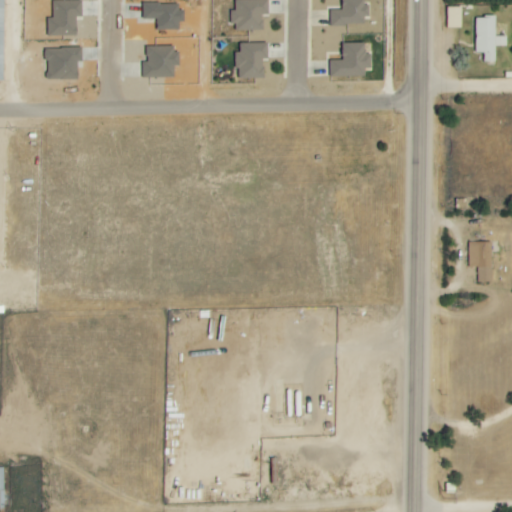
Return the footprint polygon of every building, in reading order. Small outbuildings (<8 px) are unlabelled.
[(233,12),(232,31),(263,32),(263,16),(268,16),(268,0),(234,0),(235,12),(233,12)] [(331,26),(369,25),(368,0),(344,0),(341,0),(342,11),(330,11),(331,26)] [(46,19),(47,37),(76,36),(76,18),(82,17),(82,1),(52,2),(53,19),(46,19)] [(461,8),(447,8),(448,29),(462,28),(461,8)] [(475,18),(475,53),(483,54),(483,62),(495,62),(496,46),(506,47),(506,37),(495,37),(496,18),(475,18)] [(236,79),(263,79),(263,60),(268,60),(268,44),(239,44),(239,53),(236,53),(236,79)] [(365,44),(342,44),(342,61),(330,61),(330,78),(365,77),(365,69),(371,69),(371,51),(365,51),(365,44)] [(492,283),(491,243),(468,243),(469,268),(477,268),(478,283),(492,283)]
